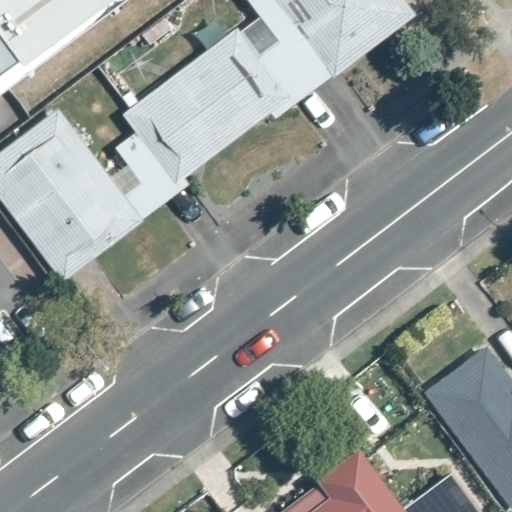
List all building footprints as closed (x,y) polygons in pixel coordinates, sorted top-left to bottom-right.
[(0,0),(0,50),(69,0),(0,0)] [(408,16),(396,0),(247,0),(256,12),(133,101),(187,176),(408,16)] [(141,220),(52,98),(0,134),(0,195),(60,278),(141,220)] [(511,376),(488,344),(422,393),(511,511),(511,376)] [(331,494),(307,511),(410,511),(359,445),(318,476),(331,494)]
